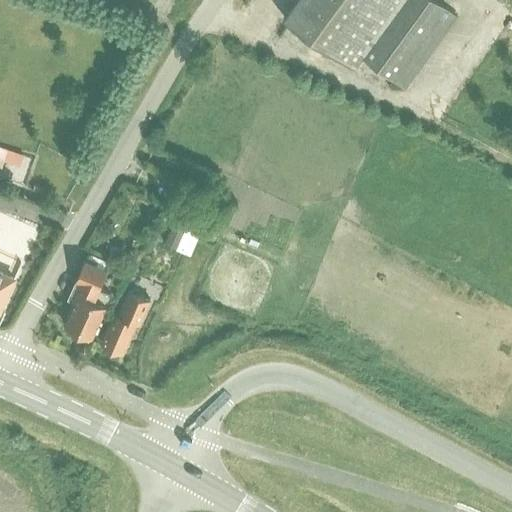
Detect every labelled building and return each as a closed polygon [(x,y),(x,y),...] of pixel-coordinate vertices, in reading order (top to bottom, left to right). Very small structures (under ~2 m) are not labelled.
[(362,58),(391,78),(443,7),(434,0),(298,0),(285,19),(354,69),(362,58)] [(0,146),(0,158),(4,160),(21,166),(24,155),(0,146)] [(142,190),(140,196),(149,200),(152,194),(142,190)] [(175,249),(184,226),(173,221),(164,244),(175,249)] [(99,288),(108,270),(85,259),(75,280),(76,281),(68,297),(75,301),(64,323),(74,328),(72,333),(86,339),(88,334),(91,335),(104,304),(108,292),(99,288)] [(0,309),(14,279),(14,277),(0,270),(0,309)] [(115,310),(100,341),(105,343),(104,346),(116,352),(117,349),(121,351),(136,321),(140,323),(151,299),(127,288),(117,311),(115,310)]
